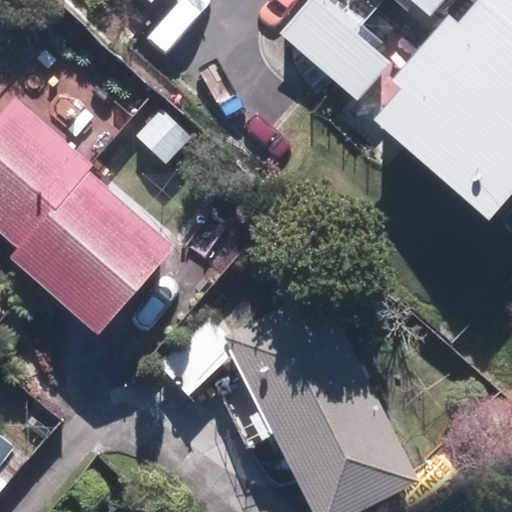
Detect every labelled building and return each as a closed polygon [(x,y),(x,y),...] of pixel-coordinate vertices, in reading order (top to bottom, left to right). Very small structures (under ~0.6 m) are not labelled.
[(157,0),(168,9),(175,0),(157,0)] [(421,0),(446,21),(465,0),(421,0)] [(511,0),(496,0),(494,3),(501,9),(511,18),(511,0)] [(297,41),(375,109),(406,72),(330,4),(297,41)] [(511,18),(501,9),(479,34),(471,27),(414,92),(422,99),(398,125),(511,225),(511,18)] [(133,116),(179,157),(199,135),(154,95),(133,116)] [(8,261),(100,338),(171,253),(82,178),(87,173),(7,105),(0,114),(0,241),(14,253),(8,261)] [(220,346),(309,511),(368,511),(417,485),(313,296),(220,346)] [(0,471),(23,443),(0,424),(0,471)]
